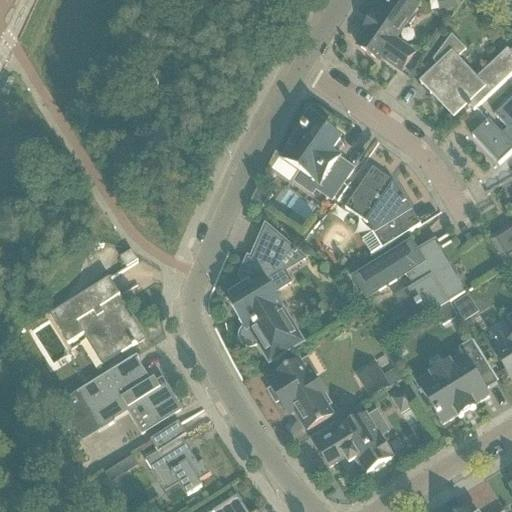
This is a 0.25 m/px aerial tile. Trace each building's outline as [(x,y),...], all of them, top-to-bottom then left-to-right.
[(360,46),(358,48),(379,63),(382,60),(401,74),(414,56),(394,42),(406,24),(409,26),(415,19),(412,17),(417,9),(414,6),(416,3),(412,0),(391,0),(389,4),(388,3),(386,7),(386,8),(378,20),(368,34),(365,38),(368,40),(362,48),(360,46)] [(455,0),(442,0),(444,11),(457,9),(455,0)] [(420,84),(431,96),(434,92),(441,99),(438,101),(454,118),(466,107),(468,109),(470,108),(474,112),(511,75),(511,51),(510,53),(507,51),(475,82),(462,68),(463,66),(458,60),(466,52),(452,37),(433,62),(438,67),(420,84)] [(511,100),(495,117),(508,131),(502,136),(489,123),(472,138),(499,166),(511,154),(511,100)] [(315,191),(332,202),(353,171),(339,161),(340,159),(333,154),(340,143),(327,133),(330,128),(309,114),(300,127),(304,129),(302,132),(302,133),(282,161),(301,175),(295,184),(312,195),(315,191)] [(386,184),(389,180),(373,170),(345,210),(367,225),(373,235),(362,241),(372,257),(421,227),(411,211),(410,212),(406,205),(403,200),(394,187),(395,185),(393,184),(392,185),(393,185),(391,188),(386,184)] [(258,189),(251,203),(261,211),(270,198),(258,189)] [(252,348),(253,348),(257,346),(269,365),(303,344),(273,295),(291,284),(280,266),(288,247),(266,227),(251,261),(248,259),(240,279),(246,289),(231,299),(233,302),(229,305),(231,307),(235,305),(239,311),(235,314),(245,331),(244,332),(243,332),(242,334),(241,336),(241,338),(241,339),(241,341),(242,343),(243,345),(244,346),(245,347),(247,348),(248,348),(250,349),(252,348)] [(511,230),(492,243),(503,261),(511,255),(511,230)] [(417,255),(412,246),(411,245),(353,280),(367,301),(406,277),(414,290),(410,293),(426,320),(433,315),(450,305),(467,295),(457,278),(455,279),(450,271),(452,270),(439,250),(437,252),(433,246),(434,246),(433,245),(417,255)] [(120,259),(127,269),(138,263),(132,252),(120,259)] [(109,280),(50,317),(68,347),(83,338),(86,342),(102,367),(121,355),(144,341),(122,306),(118,308),(114,302),(120,298),(120,297),(114,301),(104,285),(110,281),(109,280)] [(349,301),(338,308),(344,317),(355,310),(349,301)] [(448,306),(433,315),(442,330),(457,320),(448,306)] [(511,317),(508,320),(511,326),(511,342),(508,346),(510,349),(496,357),(511,380),(511,379),(511,317)] [(470,411),(472,412),(476,410),(474,408),(489,398),(485,391),(498,383),(473,343),(459,352),(462,358),(431,377),(437,385),(423,394),(443,427),(458,418),(459,420),(463,418),(463,415),(463,414),(469,410),(470,411)] [(128,414),(141,436),(181,412),(164,386),(160,389),(154,380),(151,382),(138,362),(139,361),(137,357),(120,368),(76,395),(100,433),(115,424),(115,423),(128,414)] [(286,413),(285,413),(288,417),(295,412),(308,433),(332,418),(323,404),(326,403),(322,396),(324,395),(314,379),(309,381),(298,363),(275,378),(277,383),(269,387),(272,391),(269,393),(276,405),(279,403),(282,407),(283,407),(287,412),(286,413)] [(382,377),(362,389),(370,401),(389,389),(401,382),(394,371),(383,379),(382,377)] [(60,391),(54,394),(60,404),(70,398),(67,392),(60,391)] [(407,392),(391,401),(400,417),(416,407),(407,392)] [(340,437),(318,451),(330,469),(343,461),(348,469),(357,464),(365,477),(374,472),(376,474),(385,468),(384,466),(392,460),(382,444),(380,441),(391,434),(377,413),(367,420),(366,418),(358,423),(348,429),(339,435),(340,437)] [(187,438),(180,426),(179,426),(151,443),(158,455),(146,462),(166,494),(180,485),(188,497),(202,489),(199,483),(211,476),(203,463),(198,466),(183,441),(187,438)] [(132,459),(116,468),(120,475),(136,465),(132,459)] [(110,472),(105,475),(109,482),(114,479),(110,472)] [(221,510),(218,511),(245,511),(238,500),(221,510)]
